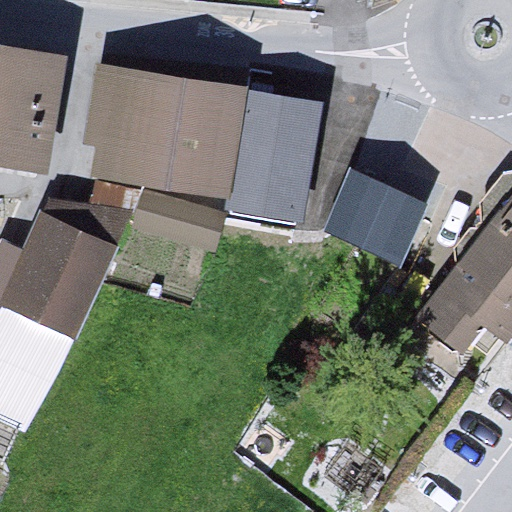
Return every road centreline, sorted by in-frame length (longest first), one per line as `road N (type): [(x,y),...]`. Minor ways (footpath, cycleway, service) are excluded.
road 1 (residential): [(0,16),(423,48)]
road 2 (residential): [(423,48),(435,88),(451,102),(475,110),(511,101)]
